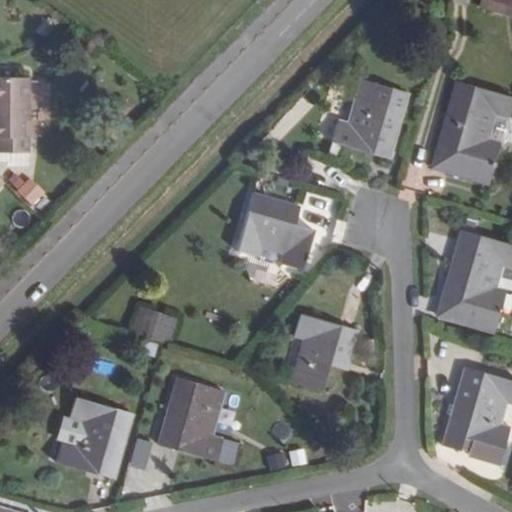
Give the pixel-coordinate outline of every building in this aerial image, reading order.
[(483,0),(481,6),(505,14),(509,0),(483,0)] [(29,108),(29,81),(0,81),(0,156),(30,156),(30,140),(23,140),(23,108),(29,108)] [(505,119),(511,98),(456,82),(431,170),(486,185),(497,143),(489,140),(496,116),(505,119)] [(334,140),(388,155),(405,97),(361,83),(348,125),(339,122),(334,140)] [(33,205),(45,191),(29,177),(17,192),(33,205)] [(294,227),(299,208),(253,195),(237,250),(257,256),(260,247),(284,254),(281,263),(301,269),(313,232),(294,227)] [(510,267),(511,260),(511,246),(462,231),(442,300),(466,306),(461,325),(491,334),(503,292),(494,289),(502,265),(510,267)] [(442,300),(437,318),(461,325),(466,306),(442,300)] [(170,345),(179,318),(139,305),(131,332),(170,345)] [(345,369),(356,331),(300,315),(294,338),(303,341),(291,382),(318,390),(326,364),(345,369)] [(153,356),(156,344),(139,339),(136,352),(153,356)] [(470,446),(500,454),(502,448),(510,417),(502,414),(505,402),(511,403),(511,381),(466,368),(445,438),(462,443),(463,436),(471,439),(470,446)] [(210,436),(224,392),(178,378),(160,443),(213,460),(219,439),(210,436)] [(57,463),(112,479),(131,414),(77,399),(70,419),(79,421),(73,446),(63,443),(57,463)] [(147,471),(151,442),(135,439),(131,468),(147,471)] [(306,448),(289,452),(292,467),(309,463),(306,448)]
